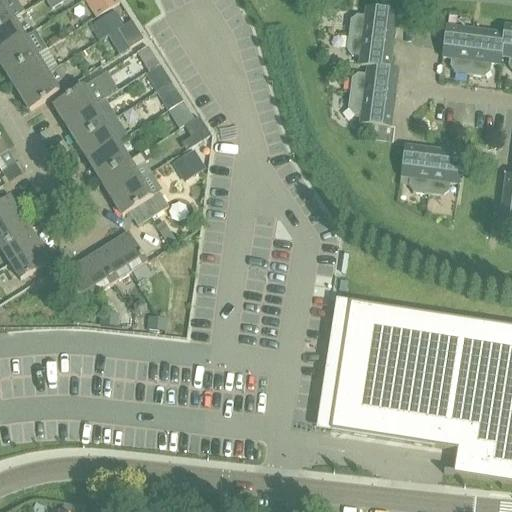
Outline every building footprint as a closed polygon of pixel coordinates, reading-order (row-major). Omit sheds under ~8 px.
[(47,0),(53,9),(67,0),(47,0)] [(117,0),(87,0),(96,16),(118,2),(117,0)] [(3,1),(0,3),(0,28),(15,20),(3,1)] [(349,35),(394,41),(398,13),(367,9),(366,17),(358,16),(351,21),(349,35)] [(110,36),(128,25),(119,11),(98,24),(107,38),(110,36)] [(0,28),(0,54),(26,38),(15,20),(0,28)] [(132,23),(128,25),(110,36),(121,54),(143,41),(132,23)] [(511,27),(506,27),(505,36),(502,58),(509,59),(509,67),(511,72),(511,27)] [(471,77),(477,32),(446,28),(442,59),(451,60),(450,68),(455,75),(471,77)] [(0,54),(0,65),(6,76),(37,56),(48,50),(37,31),(26,38),(0,54)] [(485,78),(491,73),(492,65),(501,66),(502,58),(505,36),(488,33),(477,32),(471,77),(485,78)] [(368,67),(390,70),(394,41),(349,35),(347,51),(352,57),(361,58),(360,67),(368,69),(368,67)] [(6,76),(18,94),(49,75),(37,56),(6,76)] [(160,66),(154,57),(144,63),(150,73),(160,66)] [(18,94),(29,113),(71,87),(66,78),(67,74),(62,66),(49,75),(18,94)] [(156,93),(171,84),(160,66),(150,73),(145,76),(156,93)] [(351,95),(395,100),(399,71),(396,71),(390,70),(368,67),(368,69),(367,75),(359,75),(352,80),(351,95)] [(53,107),(65,126),(96,107),(105,101),(94,83),(84,88),(53,107)] [(182,103),(170,84),(156,93),(168,112),(182,103)] [(391,130),(395,100),(351,95),(349,109),(353,115),(362,116),(361,126),(391,130)] [(195,121),(184,103),(182,103),(168,112),(180,131),(186,127),(195,121)] [(96,107),(65,126),(77,145),(107,126),(96,108),(96,107)] [(209,138),(198,119),(195,121),(186,127),(193,139),(182,145),(186,152),(188,151),(208,139),(209,138)] [(77,145),(88,162),(118,143),(107,126),(77,145)] [(0,170),(2,175),(16,166),(7,151),(0,139),(0,170)] [(88,162),(99,181),(130,162),(118,143),(88,162)] [(414,194),(428,196),(434,151),(405,147),(401,178),(410,179),(409,188),(414,194)] [(173,165),(185,184),(207,170),(195,151),(173,165)] [(428,196),(444,198),(450,193),(451,185),(459,186),(464,155),(434,151),(428,196)] [(99,181),(111,199),(141,180),(136,172),(147,165),(142,156),(130,163),(130,162),(99,181)] [(16,166),(2,175),(9,185),(22,176),(16,166)] [(511,176),(506,176),(502,205),(511,205),(511,176)] [(129,214),(138,228),(169,209),(159,194),(152,198),(141,180),(111,199),(122,218),(129,214)] [(0,225),(20,213),(10,196),(0,202),(0,225)] [(498,234),(511,235),(511,205),(502,205),(498,234)] [(0,248),(0,249),(31,230),(20,213),(0,225),(0,248)] [(11,266),(42,247),(31,230),(0,249),(11,266)] [(113,244),(132,274),(148,265),(129,234),(113,244)] [(171,235),(163,239),(170,251),(178,246),(171,235)] [(96,254),(115,285),(132,274),(113,244),(96,254)] [(11,266),(21,282),(51,263),(42,247),(11,266)] [(79,265),(98,295),(115,285),(96,254),(79,265)] [(62,275),(81,305),(98,295),(79,265),(62,275)] [(330,434),(457,453),(454,475),(454,477),(511,486),(511,329),(353,305),(353,304),(336,302),(336,306),(337,306),(335,318),(349,320),(330,434)] [(100,326),(109,327),(110,315),(110,314),(101,314),(100,326)] [(109,327),(118,328),(119,315),(110,314),(110,315),(109,327)] [(149,333),(157,333),(158,321),(150,321),(149,333)] [(158,321),(157,333),(165,334),(166,322),(158,321)]
